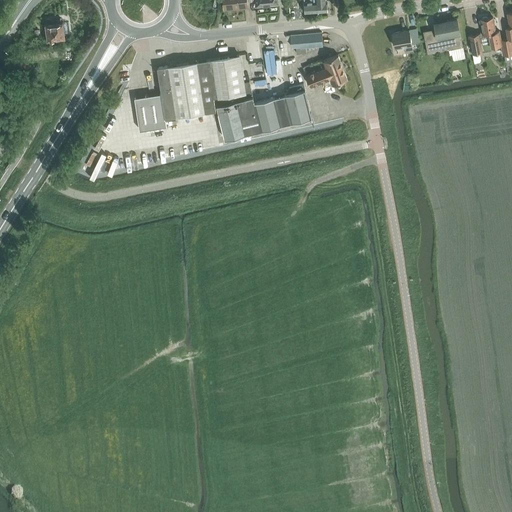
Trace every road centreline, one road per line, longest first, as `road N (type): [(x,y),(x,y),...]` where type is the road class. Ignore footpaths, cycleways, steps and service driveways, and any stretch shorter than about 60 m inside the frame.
road 1 (tertiary): [(438,511),(403,280),(351,26)]
road 2 (primary): [(0,230),(104,62)]
road 3 (tertiary): [(351,26),(189,35)]
